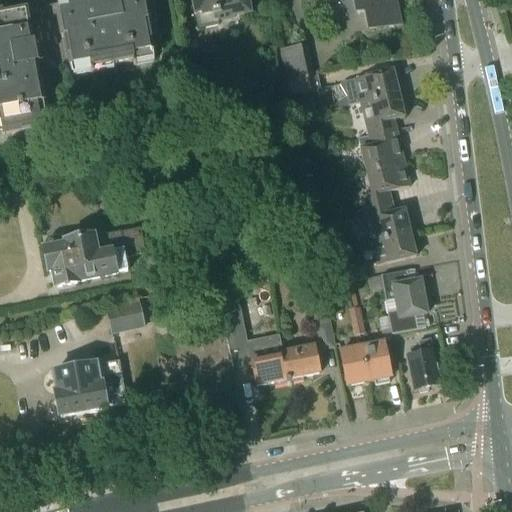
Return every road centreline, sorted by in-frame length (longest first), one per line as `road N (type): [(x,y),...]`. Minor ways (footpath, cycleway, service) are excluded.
road 1 (residential): [(497,414),(153,496),(127,511)]
road 2 (residential): [(189,511),(501,441)]
road 3 (tertiary): [(453,64),(484,301)]
road 4 (tertiary): [(511,200),(489,57)]
